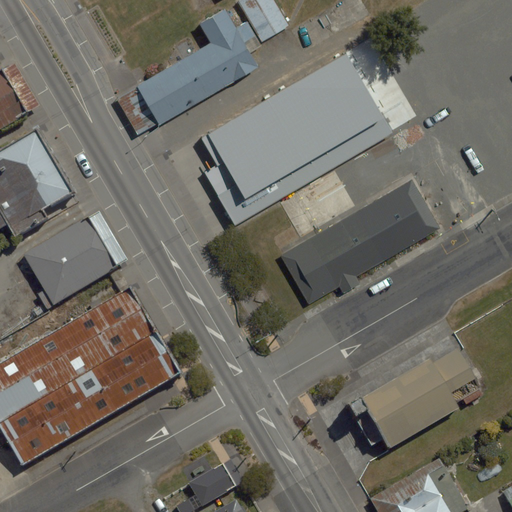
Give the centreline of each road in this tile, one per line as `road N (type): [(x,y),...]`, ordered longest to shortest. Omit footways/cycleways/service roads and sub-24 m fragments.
road 1 (secondary): [(20,0),(250,393)]
road 2 (residential): [(250,393),(511,240)]
road 3 (residential): [(36,511),(250,393)]
road 4 (secondary): [(250,393),(320,511)]
